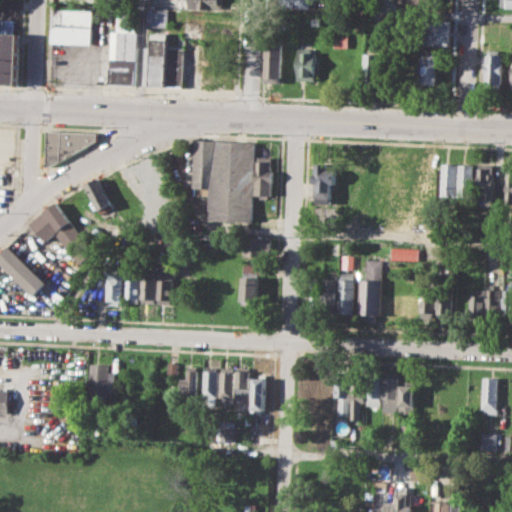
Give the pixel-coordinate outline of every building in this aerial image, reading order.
[(193,0),(223,0),(223,8),(193,7),(193,0)] [(311,8),(310,0),(286,0),(286,7),(311,8)] [(150,7),(149,25),(169,26),(170,8),(150,7)] [(53,8),(93,10),(92,44),(52,42),(53,8)] [(119,12),(140,13),(137,84),(109,83),(111,31),(118,31),(119,12)] [(0,18),(15,19),(14,33),(21,33),(19,84),(0,82),(0,18)] [(428,18),(452,20),(450,46),(426,44),(428,18)] [(147,83),(149,46),(152,46),(153,32),(168,32),(168,47),(166,84),(147,83)] [(336,34),(350,34),(349,48),(336,47),(336,34)] [(203,44),(204,39),(237,41),(235,87),(201,85),(203,44)] [(185,43),(184,48),(183,84),(201,85),(203,44),(185,43)] [(268,46),(284,47),(282,82),(266,81),(268,46)] [(168,47),(166,84),(183,84),(184,48),(168,47)] [(301,48),(313,48),(312,52),(318,53),(317,80),(300,80),(301,48)] [(366,52),(383,53),(382,80),(365,80),(366,52)] [(424,53),(440,54),(439,84),(423,84),(423,73),(420,73),(420,61),(424,61),(424,53)] [(489,53),(505,54),(504,89),(487,88),(489,53)] [(48,130),(98,133),(97,139),(52,166),(46,166),(48,130)] [(198,140),(256,142),(252,219),(210,217),(212,188),(195,187),(198,140)] [(380,154),(441,156),(438,220),(414,219),(416,166),(405,165),(403,220),(378,219),(380,154)] [(260,156),(272,157),(272,170),(274,170),(274,194),(256,194),(257,169),(260,169),(260,156)] [(320,162),(335,162),(334,205),(318,204),(319,182),(314,182),(315,173),(319,173),(320,162)] [(444,163),(458,163),(457,197),(443,196),(444,163)] [(461,163),(475,164),(473,198),(460,197),(461,163)] [(479,163),(496,164),(494,199),(478,198),(479,163)] [(88,184),(100,178),(115,207),(104,213),(88,184)] [(31,222),(57,202),(92,246),(77,259),(57,234),(47,242),(31,222)] [(247,236),(273,237),(272,252),(263,252),(263,256),(246,256),(247,236)] [(0,256),(10,246),(47,281),(34,295),(0,263),(0,256)] [(393,246),(421,248),(420,259),(393,258),(393,246)] [(345,254),(355,254),(355,269),(345,268),(345,254)] [(361,314),(363,279),(368,279),(368,269),(365,269),(365,265),(368,265),(369,258),(385,259),(383,314),(377,314),(377,319),(366,319),(366,314),(361,314)] [(245,264),(263,265),(263,273),(244,271),(245,264)] [(145,270),(144,302),(157,302),(158,270),(145,270)] [(111,271),(126,271),(124,303),(110,303),(111,271)] [(342,272),(356,272),(354,313),(340,312),(342,272)] [(128,273),(127,301),(141,302),(142,273),(128,273)] [(161,273),(160,302),(173,302),(174,273),(161,273)] [(244,276),(260,277),(259,303),(243,303),(244,276)] [(324,308),(325,277),(339,278),(338,309),(324,308)] [(313,279),(323,279),(322,309),(312,309),(313,279)] [(457,280),(455,315),(468,315),(470,281),(457,280)] [(423,284),(436,284),(435,317),(422,316),(423,284)] [(472,317),(472,294),(476,294),(476,289),(486,289),(485,317),(472,317)] [(489,289),(488,317),(501,317),(501,289),(489,289)] [(511,314),(511,289),(504,289),(502,315),(511,314)] [(439,291),(453,291),(453,317),(438,317),(439,291)] [(92,362),(111,363),(110,371),(116,371),(115,395),(90,393),(92,362)] [(168,362),(179,362),(178,377),(168,376),(168,362)] [(189,365),(199,366),(198,395),(181,394),(182,378),(189,378),(189,365)] [(206,366),(220,366),(219,396),(205,396),(206,366)] [(222,366),(235,367),(234,396),(221,396),(222,366)] [(240,366),(252,367),(250,399),(238,399),(240,366)] [(385,371),(384,412),(398,412),(400,371),(385,371)] [(319,372),(334,373),(333,411),(318,411),(319,372)] [(254,377),(260,377),(260,373),(267,373),(266,409),(253,408),(254,377)] [(337,375),(351,376),(350,416),(339,415),(340,397),(336,397),(337,375)] [(451,375),(467,376),(467,410),(451,409),(451,375)] [(353,376),(351,419),(361,419),(361,402),(365,402),(366,376),(353,376)] [(484,376),(500,377),(499,414),(487,413),(487,408),(483,408),(484,376)] [(370,377),(369,404),(381,405),(382,377),(370,377)] [(402,384),(401,413),(415,413),(416,384),(402,384)] [(0,389),(9,390),(8,412),(0,411),(0,389)] [(402,422),(413,423),(413,437),(401,437),(402,422)] [(222,429),(235,430),(234,441),(222,441),(222,429)] [(483,431),(498,431),(498,450),(482,450),(483,431)] [(412,462),(427,463),(427,479),(412,479),(412,462)] [(385,511),(385,503),(396,503),(397,485),(407,485),(407,493),(411,494),(410,511),(385,511)] [(438,511),(438,503),(461,503),(461,511),(438,511)]
